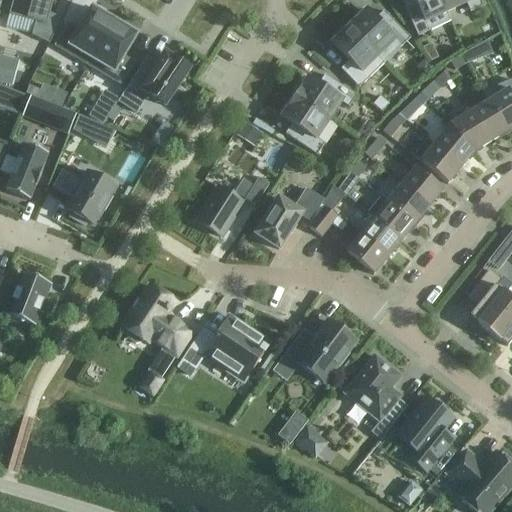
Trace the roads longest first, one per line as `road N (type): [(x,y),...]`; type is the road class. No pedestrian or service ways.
road 1 (residential): [(396,323),(301,276),(240,276),(187,260),(155,238)]
road 2 (residential): [(396,323),(498,189),(511,183)]
road 3 (residential): [(511,417),(396,323)]
road 4 (residential): [(207,124),(279,0)]
